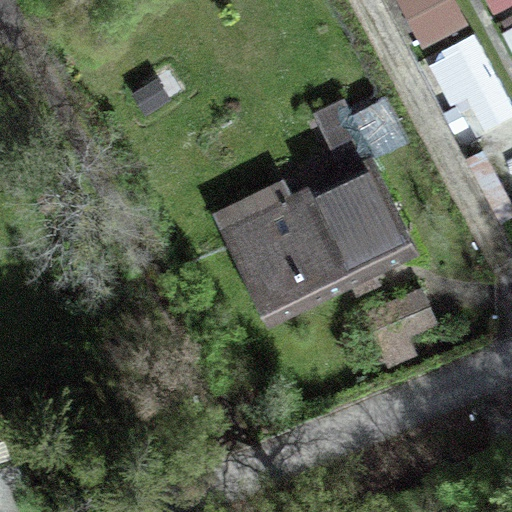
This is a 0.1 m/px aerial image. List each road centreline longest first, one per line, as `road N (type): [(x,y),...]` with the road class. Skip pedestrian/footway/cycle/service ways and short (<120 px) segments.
road 1 (residential): [(135,511),(511,360)]
road 2 (track): [(511,269),(368,0)]
